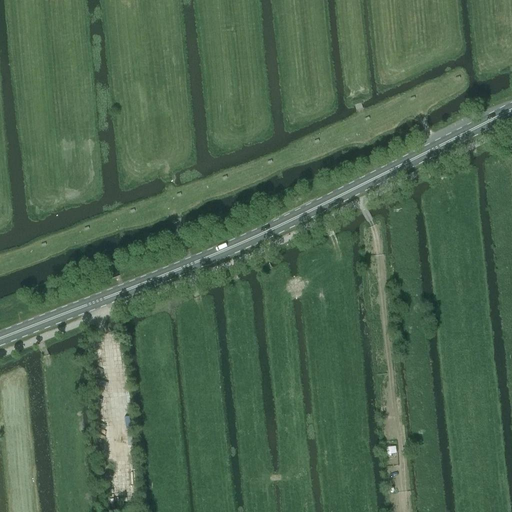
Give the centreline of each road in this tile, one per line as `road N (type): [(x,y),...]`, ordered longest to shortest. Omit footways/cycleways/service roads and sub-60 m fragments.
road 1 (unclassified): [(0,355),(254,254),(511,125)]
road 2 (primary): [(0,338),(316,209),(511,111)]
